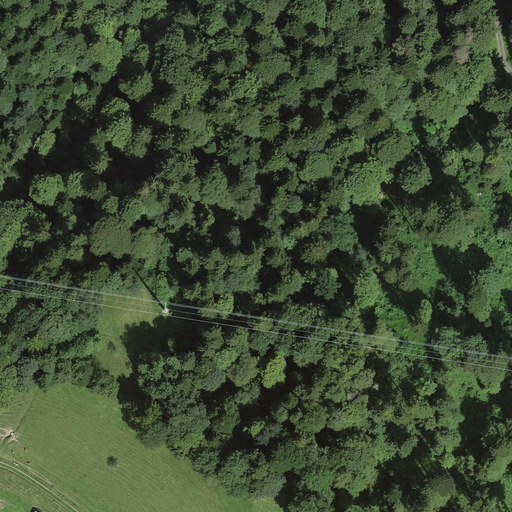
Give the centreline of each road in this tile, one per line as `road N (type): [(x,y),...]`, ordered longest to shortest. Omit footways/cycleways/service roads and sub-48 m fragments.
road 1 (track): [(0,0),(34,16),(66,56),(84,127),(206,139),(284,242),(304,292),(361,315),(421,380),(404,391),(377,378),(352,378),(250,403),(203,381),(183,352),(130,329),(80,333),(0,357)]
road 2 (track): [(238,511),(109,330)]
